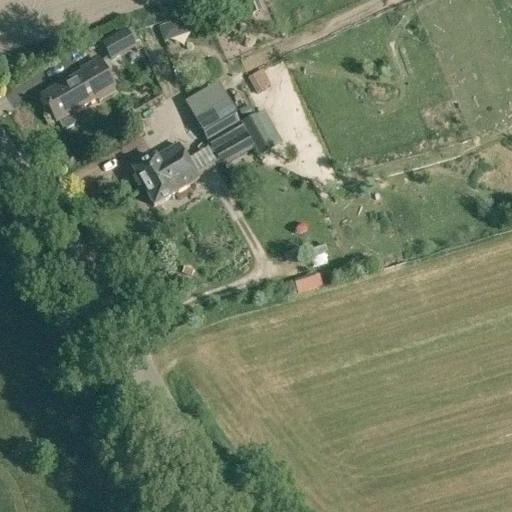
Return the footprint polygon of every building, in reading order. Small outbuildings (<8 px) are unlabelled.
[(252,15),(261,12),(257,3),(248,7),(252,15)] [(195,31),(190,16),(181,19),(186,34),(195,31)] [(132,30),(128,32),(133,44),(137,42),(132,30)] [(102,46),(111,64),(136,50),(133,44),(128,32),(102,46)] [(41,99),(56,124),(97,100),(99,103),(117,92),(99,61),(82,71),(84,74),(41,99)] [(248,80),(257,96),(272,87),(262,70),(248,80)] [(208,144),(240,127),(238,122),(227,103),(221,106),(218,101),(195,115),(202,127),(199,129),(208,144)] [(270,149),(250,115),(238,122),(240,127),(254,150),(258,156),(270,149)] [(240,127),(208,144),(210,149),(220,167),(221,169),(254,150),(240,127)] [(132,171),(144,192),(167,179),(164,174),(186,162),(178,147),(157,159),(156,158),(132,171)] [(197,180),(186,162),(164,174),(167,179),(144,192),(153,209),(177,195),(176,194),(198,181),(197,180)] [(298,293),(320,286),(317,275),(295,282),(298,293)]
